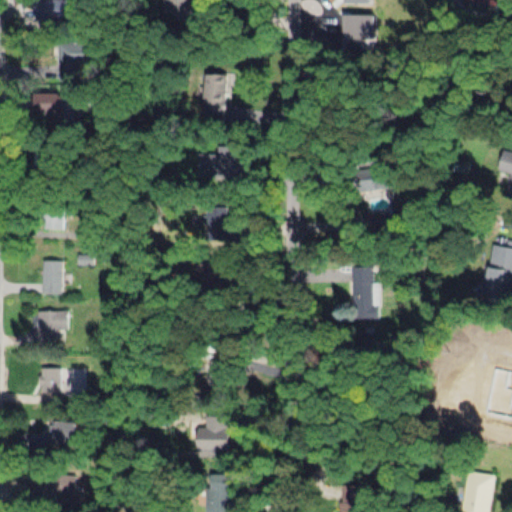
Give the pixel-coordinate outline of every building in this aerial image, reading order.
[(67,20),(66,0),(36,0),(37,20),(67,20)] [(60,41),(60,77),(81,77),(81,64),(94,64),(94,41),(60,41)] [(202,119),(223,121),(228,74),(207,71),(202,119)] [(78,93),(36,92),(35,111),(57,112),(56,127),(76,128),(78,93)] [(198,152),(198,174),(236,174),(236,152),(198,152)] [(392,189),(392,170),(359,170),(359,189),(392,189)] [(63,229),(63,206),(44,206),(44,229),(63,229)] [(367,207),(367,231),(390,231),(390,207),(367,207)] [(511,251),(488,252),(488,297),(511,296),(511,251)] [(43,293),(62,293),(62,260),(43,260),(43,293)] [(352,266),(352,318),(376,318),(376,266),(352,266)] [(37,343),(65,343),(65,311),(37,311),(37,343)] [(41,395),(62,395),(62,367),(41,367),(41,395)] [(52,443),(75,443),(75,422),(52,422),(52,443)] [(493,474),(467,471),(463,506),(490,509),(493,474)] [(30,478),(29,503),(60,504),(61,474),(43,474),(43,479),(30,478)]
